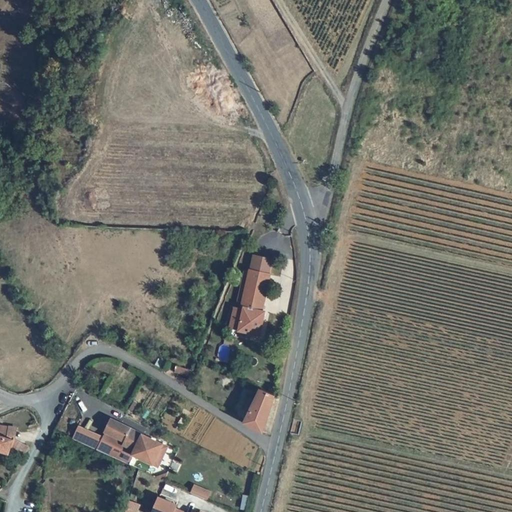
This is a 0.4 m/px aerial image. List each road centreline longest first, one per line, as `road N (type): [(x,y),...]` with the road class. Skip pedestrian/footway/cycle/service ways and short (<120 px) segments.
road 1 (residential): [(0,392),(17,401),(46,396),(82,356),(111,349),(275,451)]
road 2 (secondary): [(302,215),(306,301),(275,451)]
road 3 (secondary): [(199,0),(274,139),(302,215)]
road 4 (unclassified): [(387,0),(347,106),(328,190),(302,215)]
